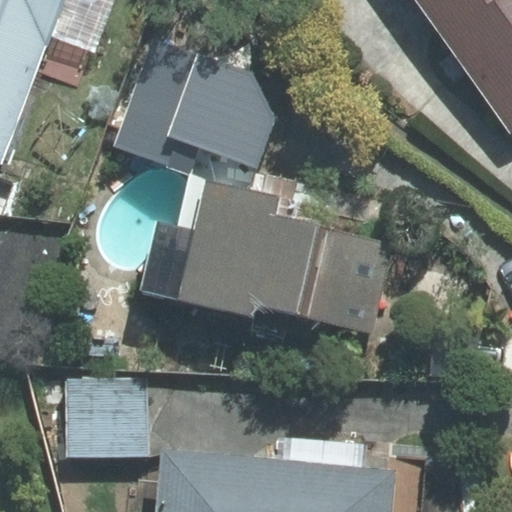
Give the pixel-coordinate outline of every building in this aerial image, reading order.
[(69,0),(0,0),(0,163),(8,166),(69,0)] [(511,0),(421,0),(511,125),(511,0)] [(291,203),(215,186),(189,306),(268,323),(270,312),(311,321),(331,232),(287,222),(291,203)] [(151,381),(71,383),(72,460),(152,459),(151,381)] [(397,511),(401,473),(170,454),(165,511),(397,511)]
